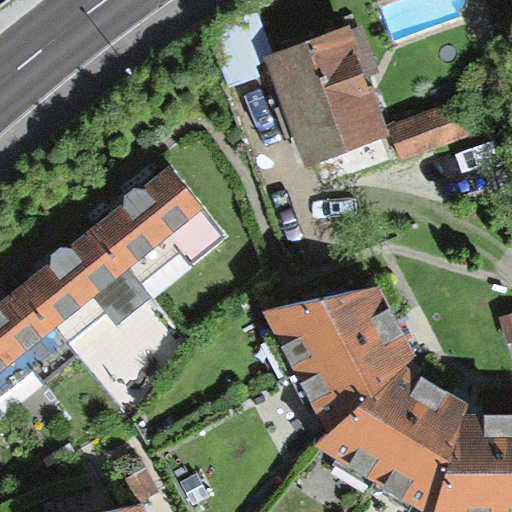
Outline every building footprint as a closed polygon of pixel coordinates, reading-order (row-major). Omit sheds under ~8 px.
[(347,28),(269,57),(310,165),(391,135),(387,124),(361,57),(368,54),(358,28),(349,32),(347,28)] [(391,135),(401,161),(468,135),(454,98),(387,124),(391,135)] [(190,268),(226,240),(171,171),(123,209),(59,260),(0,306),(0,422),(6,417),(0,409),(0,400),(36,372),(46,386),(79,360),(70,348),(106,320),(117,333),(161,298),(149,283),(182,257),(190,268)] [(380,300),(372,286),(255,311),(320,432),(306,445),(417,511),(511,511),(511,413),(474,414),(456,414),(463,403),(448,394),(413,374),(398,366),(412,355),(401,337),(380,300)] [(511,310),(499,313),(505,343),(511,341),(511,310)] [(122,477),(136,502),(156,491),(142,466),(122,477)] [(141,511),(136,502),(94,511),(141,511)]
